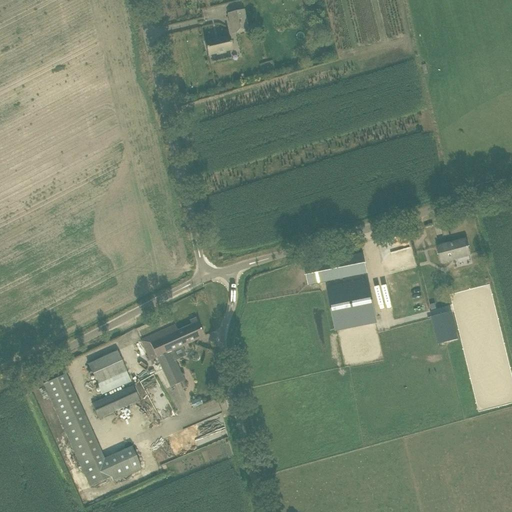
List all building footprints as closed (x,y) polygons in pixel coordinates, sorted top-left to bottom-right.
[(231,12),(234,24),(242,22),(239,10),(231,12)] [(229,36),(204,42),(208,56),(216,54),(217,55),(226,53),(225,52),(233,50),(229,36)] [(470,255),(466,239),(437,247),(438,250),(437,250),(437,253),(438,253),(441,263),(470,255)] [(308,285),(367,274),(363,254),(304,266),(308,285)] [(374,307),(369,282),(327,290),(332,315),(374,307)] [(444,313),(431,317),(438,345),(451,341),(444,313)] [(185,381),(171,351),(204,336),(196,318),(189,321),(192,325),(177,331),(175,325),(140,340),(149,361),(157,357),(171,387),(185,381)] [(101,395),(129,382),(115,350),(86,364),(101,395)] [(131,447),(104,459),(65,374),(43,384),(90,487),(111,478),(114,483),(142,471),(131,447)] [(157,418),(171,413),(158,377),(144,381),(157,418)] [(92,404),(99,419),(139,401),(132,386),(92,404)]
